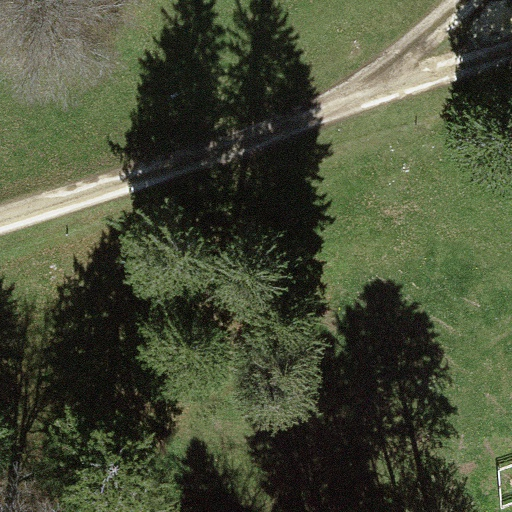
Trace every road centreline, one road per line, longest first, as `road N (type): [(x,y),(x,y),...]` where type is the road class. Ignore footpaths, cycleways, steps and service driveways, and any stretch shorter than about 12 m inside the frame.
road 1 (track): [(511,71),(344,109),(0,226)]
road 2 (track): [(344,109),(468,0)]
